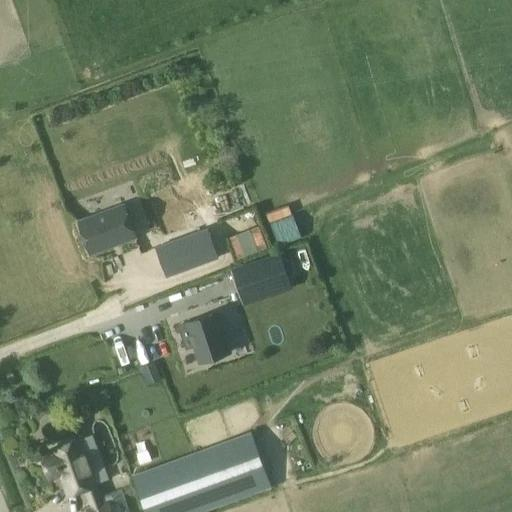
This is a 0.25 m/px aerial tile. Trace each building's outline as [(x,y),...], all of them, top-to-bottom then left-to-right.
[(80,223),(92,254),(136,237),(124,206),(80,223)] [(218,257),(207,229),(157,248),(167,275),(218,257)] [(233,269),(245,303),(291,288),(279,254),(233,269)] [(193,365),(202,362),(230,353),(216,313),(179,325),(187,348),(193,365)] [(252,432),(133,476),(146,511),(200,511),(271,486),(252,432)] [(97,483),(79,436),(52,447),(53,451),(42,456),(50,478),(61,474),(69,494),(97,483)]
